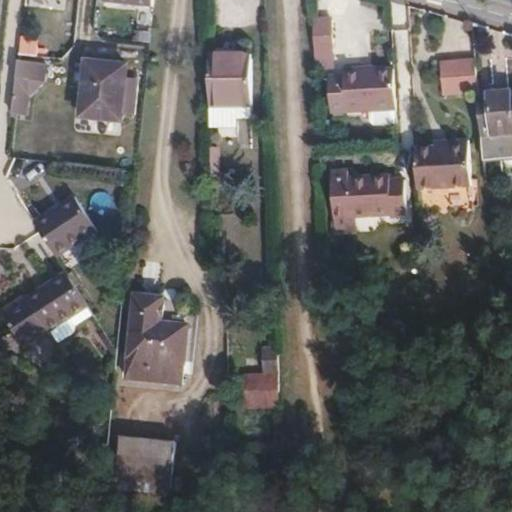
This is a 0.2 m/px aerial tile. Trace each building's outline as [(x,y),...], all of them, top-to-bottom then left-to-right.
[(252,55),(250,4),(210,5),(211,56),(252,55)] [(330,14),(313,14),(314,34),(315,47),(332,47),(330,14)] [(36,55),(40,35),(23,32),(19,52),(36,55)] [(332,47),(315,47),(315,58),(333,58),(332,47)] [(17,59),(13,113),(39,114),(43,61),(17,59)] [(123,119),(127,64),(86,61),(84,116),(123,119)] [(479,93),(476,61),(441,63),(443,95),(479,93)] [(396,103),(393,65),(365,66),(367,105),(396,103)] [(367,105),(365,66),(343,67),(343,73),(328,74),(331,107),(367,105)] [(488,98),(479,99),(485,171),(494,171),(492,133),(511,132),(511,98),(511,99),(510,92),(488,94),(488,98)] [(433,148),(421,148),(423,187),(471,185),(469,141),(448,142),(448,147),(433,148)] [(348,207),(375,206),(373,169),(346,170),(348,207)] [(373,169),(375,206),(408,204),(406,173),(393,174),(375,175),(374,169),(373,169)] [(100,224),(76,190),(37,216),(59,251),(100,224)] [(90,300),(68,267),(29,293),(51,326),(90,300)] [(130,375),(185,380),(190,325),(164,322),(166,298),(137,295),(130,375)] [(400,316),(383,317),(384,326),(401,326),(400,316)] [(401,326),(384,326),(385,346),(402,346),(401,326)] [(277,405),(276,347),(261,348),(262,369),(263,405),(277,405)] [(262,369),(261,348),(259,348),(260,372),(243,373),(244,406),(263,405),(262,369)] [(123,435),(121,450),(118,484),(173,489),(176,451),(177,440),(123,435)]
